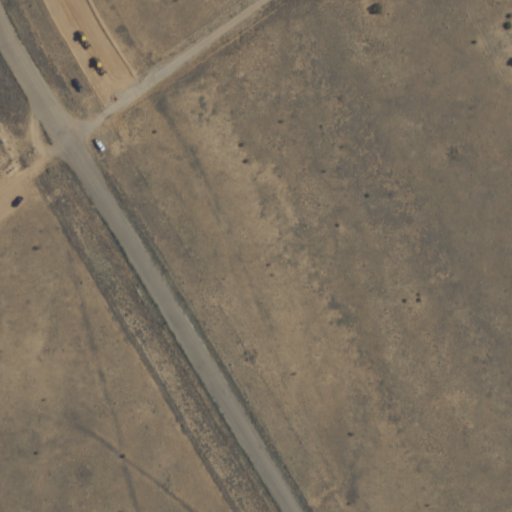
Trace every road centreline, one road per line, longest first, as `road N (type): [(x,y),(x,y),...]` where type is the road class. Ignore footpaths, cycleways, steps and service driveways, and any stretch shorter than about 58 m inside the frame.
road 1 (tertiary): [(285,511),(66,148)]
road 2 (tertiary): [(66,148),(0,14)]
